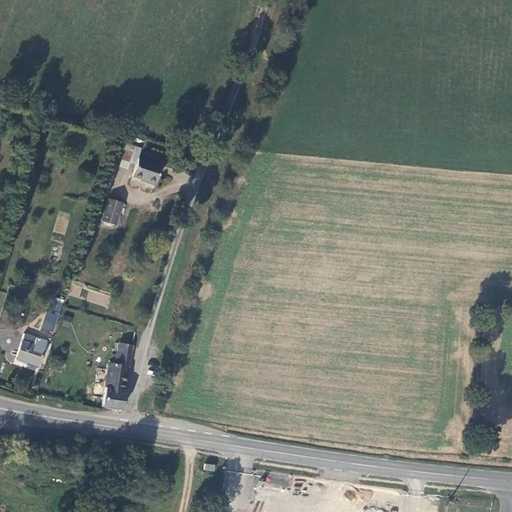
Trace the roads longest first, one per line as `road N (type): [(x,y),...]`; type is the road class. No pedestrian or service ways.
road 1 (unclassified): [(129,429),(193,209),(272,0)]
road 2 (secondary): [(129,429),(511,482)]
road 3 (secondary): [(0,409),(129,429)]
